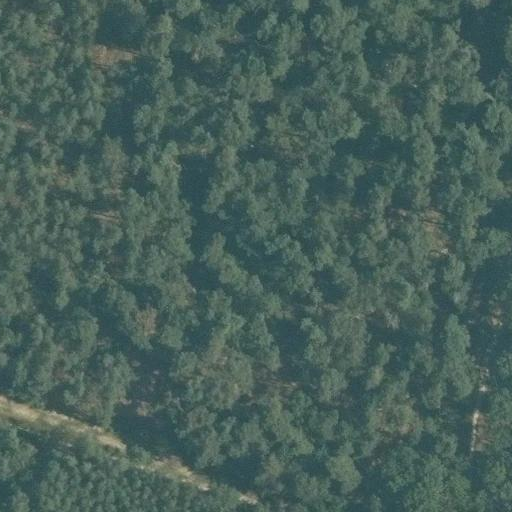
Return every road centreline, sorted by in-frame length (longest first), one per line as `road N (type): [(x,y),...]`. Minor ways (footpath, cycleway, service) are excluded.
road 1 (unknown): [(0,374),(444,511)]
road 2 (track): [(0,406),(292,511)]
road 3 (track): [(477,511),(496,395),(486,385)]
